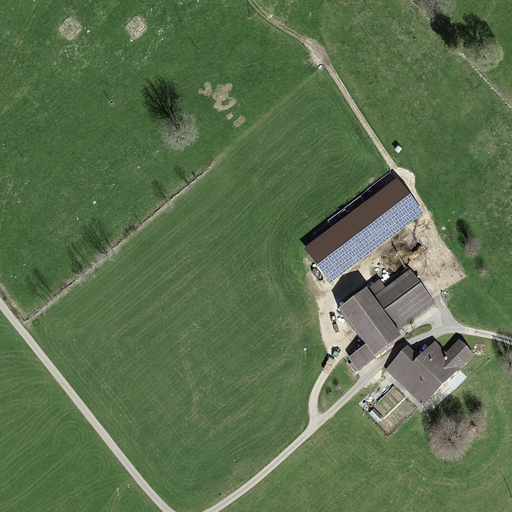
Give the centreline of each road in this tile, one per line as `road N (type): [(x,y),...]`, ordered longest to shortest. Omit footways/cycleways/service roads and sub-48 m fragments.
road 1 (track): [(511,340),(446,330),(406,344),(212,511)]
road 2 (unclassified): [(0,304),(168,511)]
